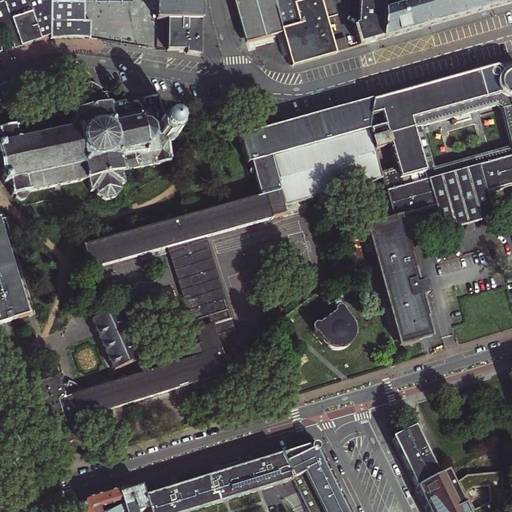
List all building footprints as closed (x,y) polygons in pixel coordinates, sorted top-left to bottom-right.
[(0,52),(1,52),(0,49),(0,35),(8,33),(14,31),(20,47),(42,40),(41,39),(45,37),(50,36),(50,2),(50,0),(6,0),(0,2),(0,1),(0,52)] [(50,0),(50,2),(50,36),(50,39),(62,38),(73,37),(90,38),(90,22),(84,21),(84,3),(73,2),(73,0),(156,0),(156,20),(167,20),(166,51),(176,51),(186,51),(186,54),(200,56),(201,8),(201,0),(50,0)] [(337,15),(332,0),(235,0),(244,27),(242,28),(246,41),(280,32),(284,48),(289,66),(314,59),(333,53),(323,19),(337,15)] [(352,28),(357,46),(372,42),(380,39),(382,14),(382,0),(358,0),(356,27),(352,28)] [(382,14),(380,39),(396,35),(436,24),(473,14),(509,4),(511,0),(396,0),(400,9),(382,14)] [(14,31),(8,33),(13,48),(14,50),(20,47),(14,31)] [(511,70),(503,73),(490,67),(371,102),(367,133),(383,128),(387,141),(371,146),(376,166),(393,161),(399,183),(383,188),(392,216),(392,218),(364,225),(374,264),(375,266),(377,266),(396,338),(419,332),(415,318),(422,316),(417,297),(420,296),(430,294),(426,281),(415,284),(410,267),(413,266),(405,233),(420,229),(416,214),(401,218),(400,215),(467,197),(511,185),(511,70)] [(4,185),(9,183),(12,197),(14,196),(14,197),(15,197),(15,198),(21,202),(25,201),(28,196),(27,194),(30,194),(30,193),(55,187),(56,191),(61,189),(61,186),(88,180),(91,192),(96,190),(97,197),(106,201),(115,199),(120,191),(119,185),(124,184),(121,173),(138,169),(138,168),(157,164),(157,165),(172,162),(168,142),(173,141),(175,137),(177,137),(177,136),(178,133),(179,132),(176,120),(175,120),(173,118),(172,117),(170,118),(167,114),(162,115),(157,97),(141,100),(141,101),(123,105),(123,104),(107,107),(104,95),(100,96),(99,91),(90,86),(86,87),(80,88),(75,96),(76,101),(71,102),(74,114),(47,120),(46,117),(40,119),(40,122),(15,128),(15,127),(13,127),(13,125),(8,122),(4,123),(1,128),(1,129),(0,129),(0,140),(1,144),(0,143),(0,159),(1,159),(3,169),(1,169),(3,176),(1,178),(2,183),(3,182),(4,185)] [(181,220),(81,248),(88,272),(97,270),(167,249),(178,246),(184,268),(204,262),(197,240),(207,237),(287,214),(287,212),(284,213),(282,205),(379,176),(376,166),(371,146),(367,133),(371,102),(309,119),(309,121),(306,122),(250,137),(250,136),(238,139),(245,166),(251,164),(260,198),(181,220)] [(28,316),(0,223),(0,324),(7,322),(28,316)] [(178,246),(167,249),(195,345),(198,356),(200,355),(193,331),(212,325),(219,349),(229,346),(239,343),(239,342),(207,237),(197,240),(204,262),(184,268),(178,246)] [(375,266),(397,347),(420,341),(425,339),(430,338),(424,318),(427,318),(420,296),(417,297),(422,316),(415,318),(419,332),(396,338),(377,266),(375,266)] [(352,328),(344,314),(345,311),(344,308),(341,306),(338,305),(335,305),(332,307),(331,309),(330,314),(317,322),(315,321),(312,320),(309,322),(308,324),(307,327),(307,330),(308,332),(310,334),(311,335),(314,335),(318,341),(323,346),(328,350),(335,351),(341,351),(345,349),(349,344),(352,336),(353,333),(352,328)] [(113,371),(136,362),(115,309),(113,309),(114,312),(95,319),(93,316),(92,317),(96,327),(113,371)] [(72,421),(226,372),(219,349),(212,325),(193,331),(200,355),(198,356),(195,345),(142,361),(143,363),(146,363),(149,372),(64,398),(58,377),(34,384),(40,405),(54,448),(75,441),(78,440),(77,439),(76,439),(72,423),(72,422),(72,421)] [(422,450),(412,431),(393,441),(396,449),(404,464),(416,489),(422,502),(426,511),(503,511),(501,476),(468,479),(451,487),(445,475),(436,479),(426,460),(425,458),(430,455),(427,450),(422,452),(422,450)] [(307,511),(348,511),(335,484),(320,455),(316,446),(316,445),(315,444),(314,444),(313,444),(312,444),(279,455),(292,480),(307,511)] [(176,487),(143,498),(147,509),(147,511),(189,511),(292,480),(279,455),(252,463),(217,474),(176,487)] [(143,498),(140,488),(138,489),(128,492),(118,495),(119,499),(121,506),(123,511),(138,511),(147,509),(143,498)] [(110,511),(121,506),(119,499),(118,495),(117,491),(83,501),(78,511),(110,511)]
